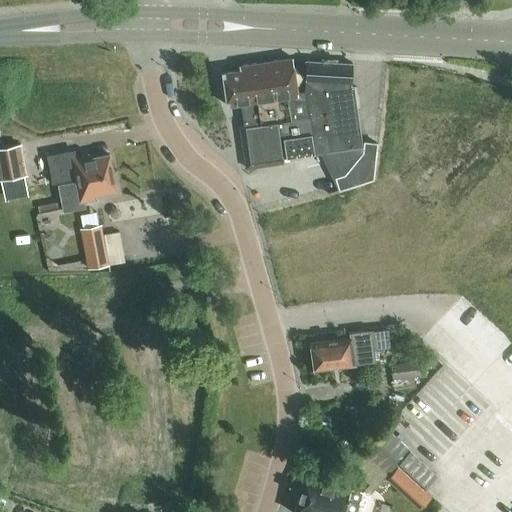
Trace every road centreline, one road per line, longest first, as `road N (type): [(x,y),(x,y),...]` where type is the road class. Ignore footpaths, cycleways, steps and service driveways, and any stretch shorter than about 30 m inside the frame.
road 1 (residential): [(263,511),(283,444),(279,353),(245,230),(211,175),(180,154),(137,26)]
road 2 (tertiary): [(511,41),(137,26)]
road 3 (tertiary): [(0,34),(137,26)]
